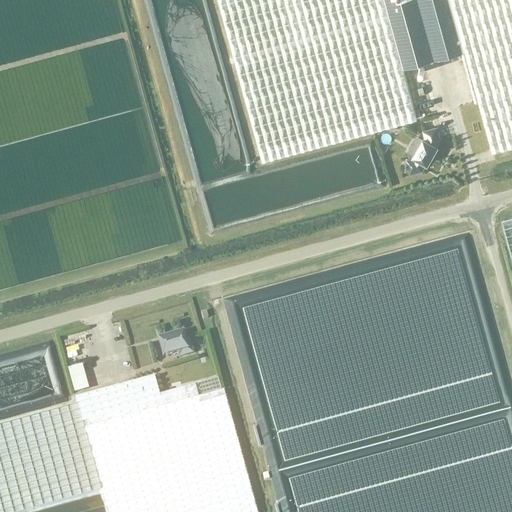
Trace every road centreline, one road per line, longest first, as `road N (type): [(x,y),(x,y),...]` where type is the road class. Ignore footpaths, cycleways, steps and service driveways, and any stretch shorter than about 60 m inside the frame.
road 1 (unclassified): [(479,205),(0,336)]
road 2 (unclassified): [(511,322),(479,205)]
